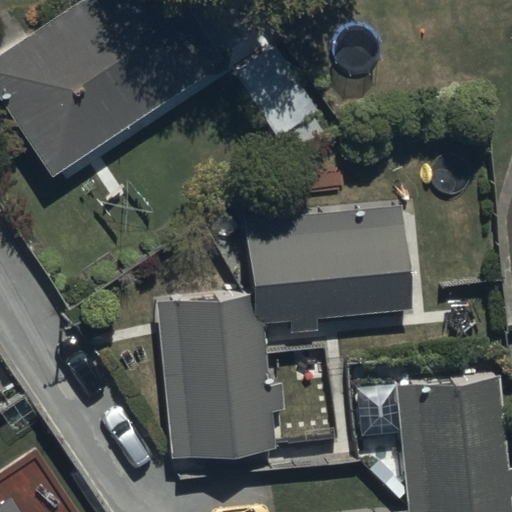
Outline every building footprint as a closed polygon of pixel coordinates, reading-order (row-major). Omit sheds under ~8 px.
[(49,0),(0,32),(0,102),(48,175),(221,61),(180,0),(49,0)] [(273,41),(229,70),(273,137),(317,108),(273,41)] [(274,442),(262,321),(406,308),(396,202),(242,216),(248,288),(153,297),(168,452),(274,442)] [(511,511),(498,371),(391,381),(403,509),(367,511),(511,511)] [(0,511),(17,511),(9,498),(0,504),(0,511)]
